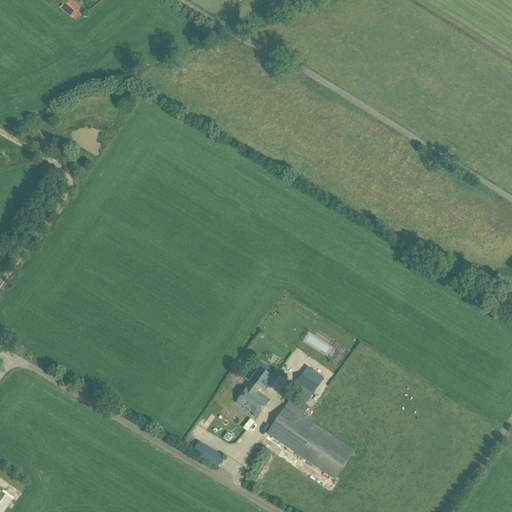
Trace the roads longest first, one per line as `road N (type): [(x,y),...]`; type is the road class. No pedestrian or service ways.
road 1 (unclassified): [(185,0),(511,198)]
road 2 (unclassified): [(282,511),(0,343)]
road 3 (track): [(0,292),(59,202),(64,180),(63,169),(0,127)]
